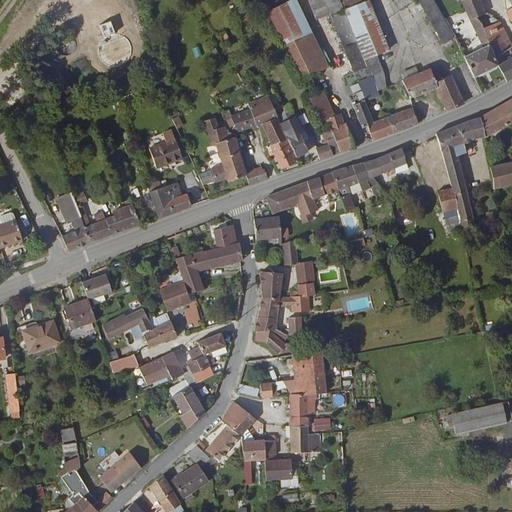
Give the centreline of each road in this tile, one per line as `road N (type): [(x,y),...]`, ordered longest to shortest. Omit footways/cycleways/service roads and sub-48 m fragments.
road 1 (residential): [(109,511),(219,405),(245,322),(251,270),(237,199)]
road 2 (tertiary): [(511,87),(431,129),(237,199)]
road 3 (tertiary): [(237,199),(64,265)]
road 4 (residential): [(64,265),(0,140)]
